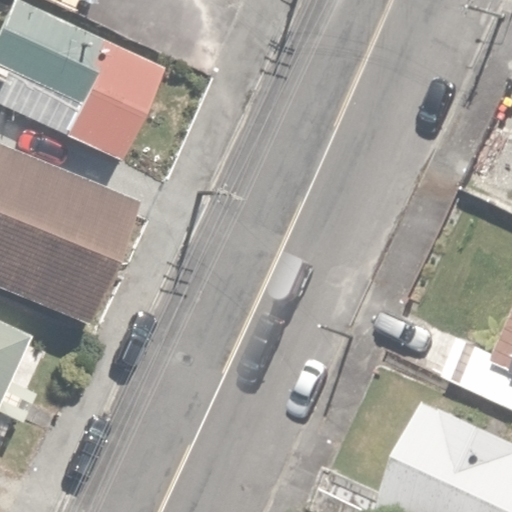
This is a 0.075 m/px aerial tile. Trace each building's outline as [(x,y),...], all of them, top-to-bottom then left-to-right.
[(159,65),(26,0),(3,0),(0,8),(0,77),(6,80),(11,69),(73,100),(59,128),(114,156),(159,65)] [(131,200),(0,145),(0,283),(82,318),(131,200)] [(0,452),(41,365),(10,351),(21,327),(0,317),(0,452)] [(466,331),(445,373),(511,408),(511,337),(504,351),(466,331)] [(511,511),(511,435),(432,398),(380,511),(511,511)]
